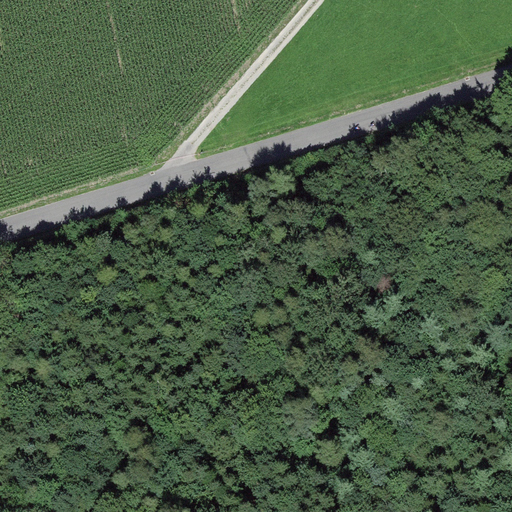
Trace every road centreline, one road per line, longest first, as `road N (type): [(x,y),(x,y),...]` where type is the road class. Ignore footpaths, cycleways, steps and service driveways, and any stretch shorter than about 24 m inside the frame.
road 1 (unclassified): [(0,229),(511,74)]
road 2 (track): [(317,0),(167,181)]
